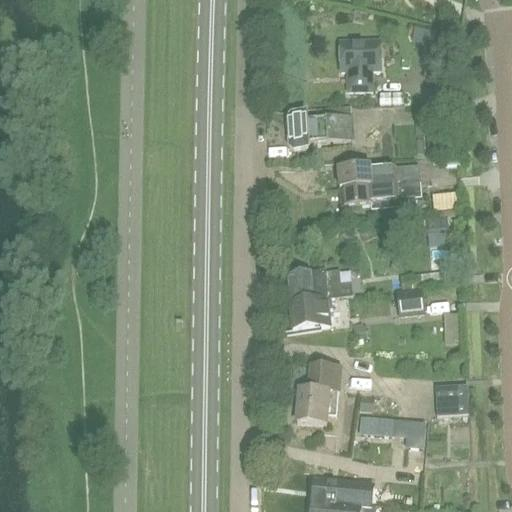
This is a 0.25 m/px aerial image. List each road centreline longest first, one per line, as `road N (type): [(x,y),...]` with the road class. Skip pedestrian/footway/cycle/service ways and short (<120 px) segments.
road 1 (residential): [(242,511),(254,0)]
road 2 (tertiary): [(124,511),(133,0)]
road 3 (primary): [(204,511),(212,0)]
road 4 (residential): [(511,248),(497,20)]
